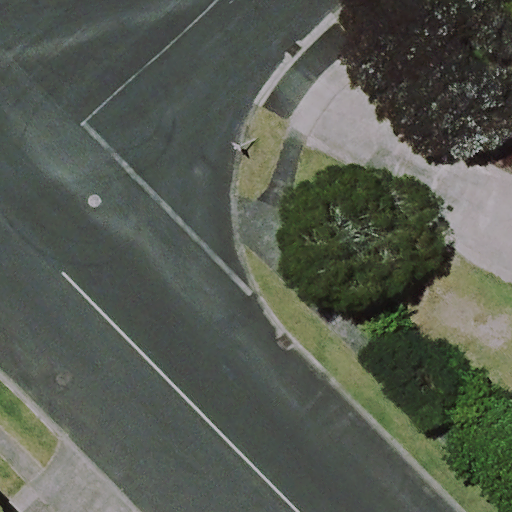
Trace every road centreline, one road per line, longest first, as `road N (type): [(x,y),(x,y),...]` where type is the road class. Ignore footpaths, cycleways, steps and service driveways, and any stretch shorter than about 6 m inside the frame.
road 1 (residential): [(300,511),(0,205)]
road 2 (residential): [(0,199),(210,0)]
